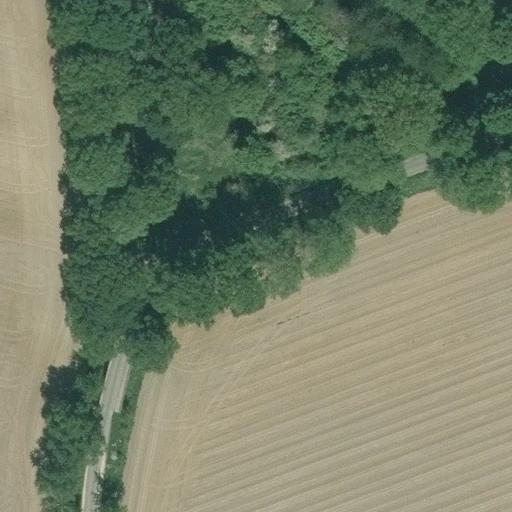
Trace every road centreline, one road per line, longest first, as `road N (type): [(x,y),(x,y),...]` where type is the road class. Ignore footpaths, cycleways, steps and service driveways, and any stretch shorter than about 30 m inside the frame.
road 1 (unclassified): [(511,138),(197,244),(149,294),(117,401),(103,511)]
road 2 (track): [(111,0),(149,294)]
